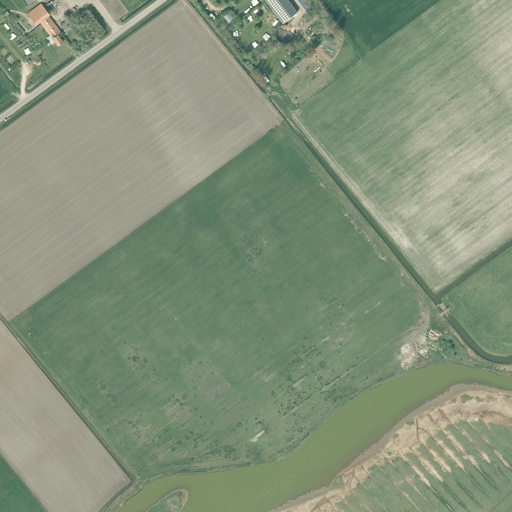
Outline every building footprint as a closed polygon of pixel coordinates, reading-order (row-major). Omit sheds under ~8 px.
[(287,0),(265,0),(283,23),(297,12),(287,0)] [(294,0),(305,14),(312,8),(306,0),(294,0)] [(40,22),(53,38),(58,35),(61,32),(49,16),(50,15),(41,4),(27,14),(36,25),(40,22)] [(229,12),(223,17),(228,23),(233,19),(231,17),(232,16),(229,12)] [(64,30),(72,24),(68,19),(61,25),(64,30)] [(58,35),(53,38),(58,46),(63,42),(58,35)]
